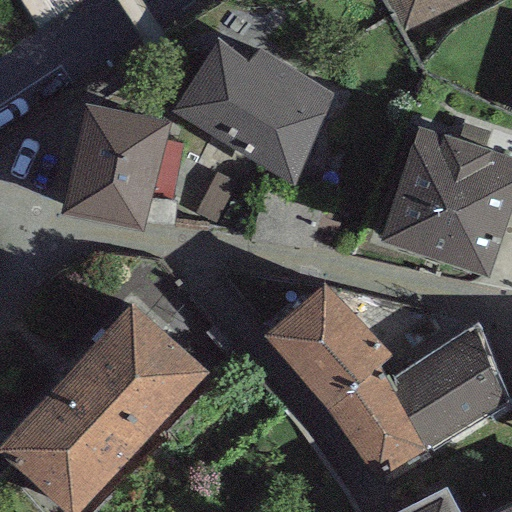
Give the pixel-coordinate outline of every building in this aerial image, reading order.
[(475,0),(385,0),(403,36),(475,0)] [(343,89),(257,39),(249,52),(212,30),(158,114),(295,194),(343,89)] [(143,237),(166,127),(84,109),(60,219),(143,237)] [(379,249),(488,284),(511,210),(511,164),(417,134),(379,249)] [(339,249),(348,212),(263,192),(253,237),(311,250),(312,242),(339,249)] [(391,361),(322,290),(264,341),(325,414),(374,482),(504,403),(471,335),(392,387),(380,371),(391,361)] [(0,461),(55,511),(82,511),(207,378),(132,309),(0,452),(0,461)] [(453,511),(444,495),(410,511),(453,511)]
